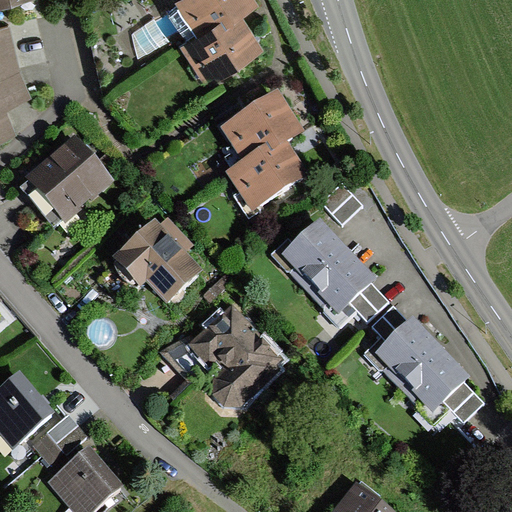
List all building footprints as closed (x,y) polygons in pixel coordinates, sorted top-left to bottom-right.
[(247,0),(184,0),(175,6),(197,39),(250,4),(247,0)] [(233,16),(180,51),(202,84),(255,49),(233,16)] [(0,74),(21,66),(10,23),(0,25),(0,74)] [(0,134),(20,126),(11,106),(34,96),(21,66),(0,74),(0,134)] [(274,102),(221,137),(243,170),(296,135),(274,102)] [(25,181),(64,225),(114,182),(75,138),(25,181)] [(279,147),(226,182),(248,215),(301,180),(279,147)] [(320,208),(339,229),(359,210),(340,189),(320,208)] [(167,306),(202,274),(185,256),(194,248),(170,221),(160,230),(156,225),(115,262),(140,289),(147,284),(167,306)] [(273,254),(309,295),(347,263),(319,231),(297,249),(289,240),(273,254)] [(384,306),(347,263),(309,295),(336,327),(353,312),(364,324),(384,306)] [(280,371),(277,369),(285,362),(232,306),(188,348),(207,369),(216,361),(224,370),(214,380),(213,396),(225,408),(242,409),(280,371)] [(364,358),(397,394),(434,359),(389,311),(369,330),(381,343),(364,358)] [(478,406),(434,359),(397,394),(429,429),(445,414),(457,426),(478,406)] [(0,434),(13,450),(55,414),(20,374),(0,391),(0,434)] [(70,417),(33,447),(49,466),(86,436),(70,417)] [(71,511),(96,511),(124,489),(89,449),(48,485),(71,511)] [(393,511),(358,485),(336,511),(393,511)]
